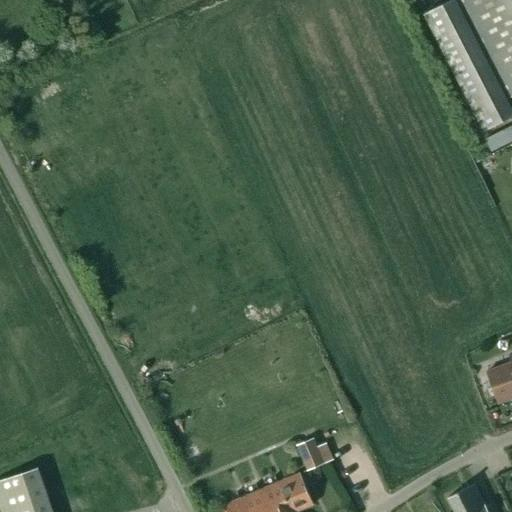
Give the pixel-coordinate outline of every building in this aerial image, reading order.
[(511,0),(451,0),(423,15),(484,132),(511,117),(511,110),(506,100),(511,97),(511,0)] [(499,402),(511,397),(511,354),(509,355),(511,364),(488,373),(496,394),(499,402)] [(299,447),(311,472),(328,464),(315,439),(299,447)] [(0,480),(0,507),(1,511),(53,511),(38,468),(0,480)] [(301,474),(221,507),(222,511),(296,511),(313,505),(301,474)] [(488,511),(474,484),(448,498),(455,511),(488,511)]
